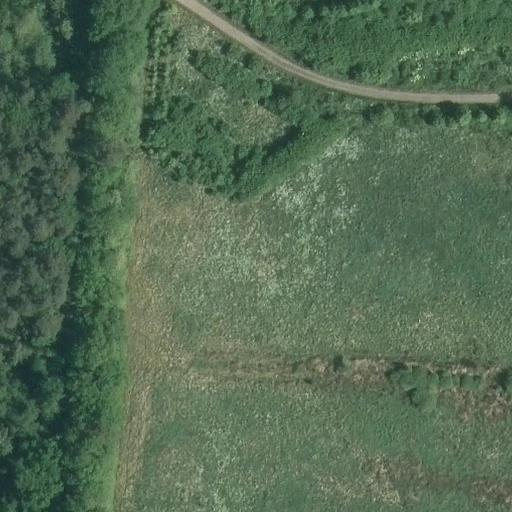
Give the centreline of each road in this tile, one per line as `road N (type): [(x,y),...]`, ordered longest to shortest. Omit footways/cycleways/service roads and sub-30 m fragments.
road 1 (track): [(92,0),(53,511)]
road 2 (track): [(183,0),(328,83),(413,97),(511,99)]
